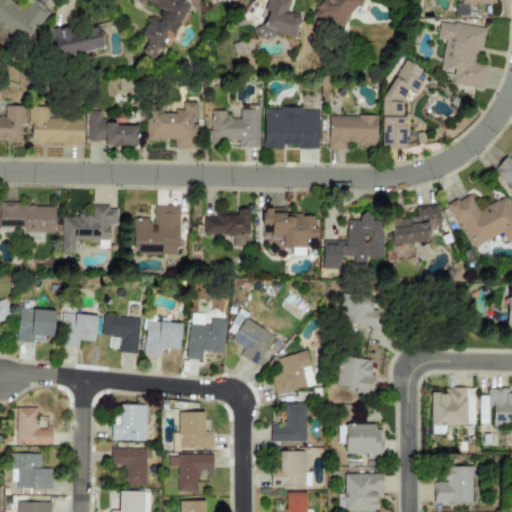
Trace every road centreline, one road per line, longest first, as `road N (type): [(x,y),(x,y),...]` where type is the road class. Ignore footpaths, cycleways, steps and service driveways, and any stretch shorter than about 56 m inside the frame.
road 1 (residential): [(511,88),(465,149),(406,175),(0,172)]
road 2 (residential): [(241,511),(241,394),(80,379)]
road 3 (residential): [(409,511),(408,360),(511,362)]
road 4 (residential): [(79,511),(80,379)]
